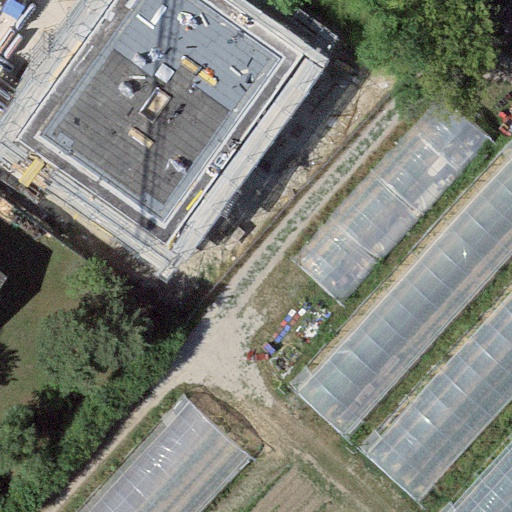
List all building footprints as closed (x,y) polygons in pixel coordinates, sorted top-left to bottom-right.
[(218,0),(120,0),(20,138),(169,246),(304,62),(218,0)] [(442,95),(295,259),(343,302),(491,138),(442,95)] [(511,143),(290,385),(349,439),(511,261),(511,143)] [(511,284),(361,449),(420,502),(511,401),(511,284)] [(187,396),(78,511),(208,511),(257,460),(187,396)] [(511,511),(511,435),(442,511),(511,511)]
